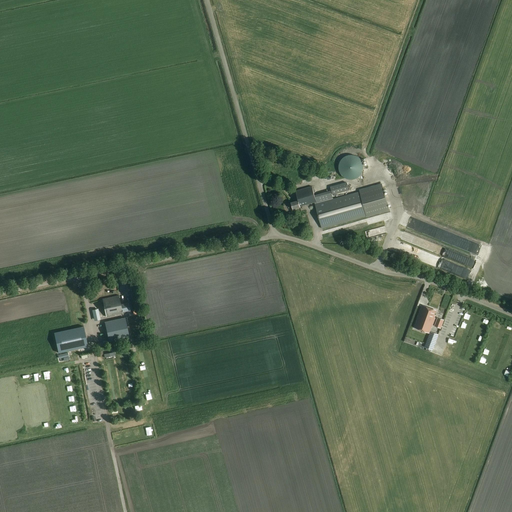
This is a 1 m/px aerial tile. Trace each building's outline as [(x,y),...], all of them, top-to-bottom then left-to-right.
[(347,179),(350,179),(352,179),(355,179),(357,178),(359,176),(360,175),(361,173),(362,171),(363,169),(363,167),(363,164),(362,162),(361,159),(359,157),(356,156),(353,155),(351,155),(349,155),(347,155),(344,157),(343,158),(340,161),(339,162),(339,164),(339,167),(339,169),(339,171),(340,173),(342,176),(345,178),(347,179)] [(331,187),(333,195),(348,190),(346,182),(331,187)] [(298,201),(291,203),(293,209),(300,207),(315,203),(322,229),(389,210),(382,184),(359,191),(360,192),(333,199),(331,192),(315,197),(312,187),(295,192),(298,201)] [(332,236),(344,233),(343,227),(335,229),(336,231),(331,232),(332,236)] [(106,317),(123,313),(123,312),(130,310),(128,302),(121,304),(119,295),(102,299),(106,317)] [(414,328),(430,334),(435,319),(434,318),(435,316),(434,315),(436,312),(422,306),(414,328)] [(105,321),(109,342),(129,338),(125,317),(105,321)] [(438,319),(435,327),(441,329),(444,321),(438,319)] [(85,325),(56,332),(60,351),(89,344),(85,325)] [(438,335),(431,332),(427,340),(435,343),(438,335)] [(435,343),(427,340),(425,346),(433,349),(435,343)] [(92,373),(90,359),(85,359),(85,358),(82,359),(84,370),(88,370),(89,373),(92,373)] [(95,417),(100,416),(94,379),(92,379),(92,377),(87,378),(89,391),(93,390),(94,394),(89,395),(91,408),(94,408),(96,416),(91,416),(92,423),(96,423),(95,417)]
